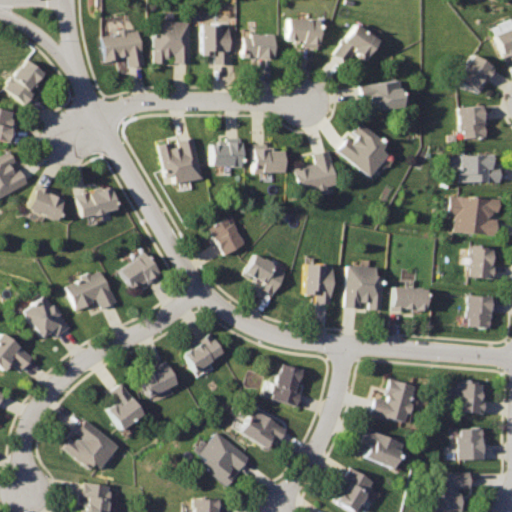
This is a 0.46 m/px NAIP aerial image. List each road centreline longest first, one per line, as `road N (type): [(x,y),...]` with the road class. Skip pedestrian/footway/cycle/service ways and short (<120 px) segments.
road 1 (residential): [(511,355),(289,338),(247,323),(201,287)]
road 2 (residential): [(68,0),(90,95),(201,287)]
road 3 (residential): [(201,287),(161,319),(94,351),(47,391),(20,448),(24,491)]
road 4 (residential): [(104,120),(164,99),(306,103)]
road 5 (residential): [(347,344),(323,438),(271,511)]
road 6 (residential): [(0,4),(57,44),(90,95)]
